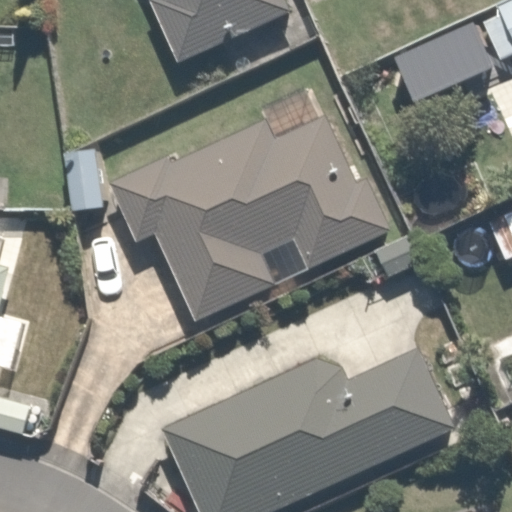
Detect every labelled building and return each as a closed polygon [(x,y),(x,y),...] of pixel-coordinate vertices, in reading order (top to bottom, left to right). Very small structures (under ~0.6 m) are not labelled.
[(290,0),(156,0),(153,1),(182,64),(296,12),(290,0)] [(511,4),(399,56),(421,104),(511,62),(511,4)] [(176,154),(113,183),(141,245),(161,236),(199,321),(280,285),(267,256),(299,241),(312,269),(395,232),(372,182),(361,187),(329,116),(279,138),(271,120),(179,161),(176,154)] [(511,258),(511,211),(485,221),(501,263),(511,258)] [(0,323),(15,269),(0,265),(0,323)] [(203,511),(275,511),(460,427),(424,349),(353,381),(347,369),(320,359),(166,430),(172,444),(203,511)]
